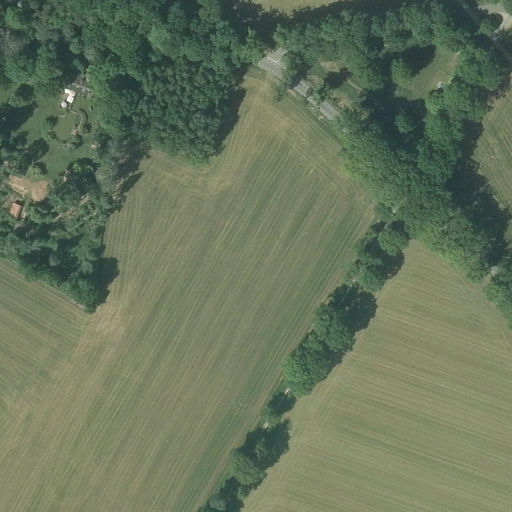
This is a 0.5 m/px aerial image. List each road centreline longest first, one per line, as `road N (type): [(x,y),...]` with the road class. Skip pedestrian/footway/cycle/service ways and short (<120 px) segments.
road 1 (secondary): [(511,289),(316,101),(268,66)]
road 2 (unclassified): [(268,66),(300,42),(511,7)]
road 3 (secondary): [(268,66),(113,0)]
